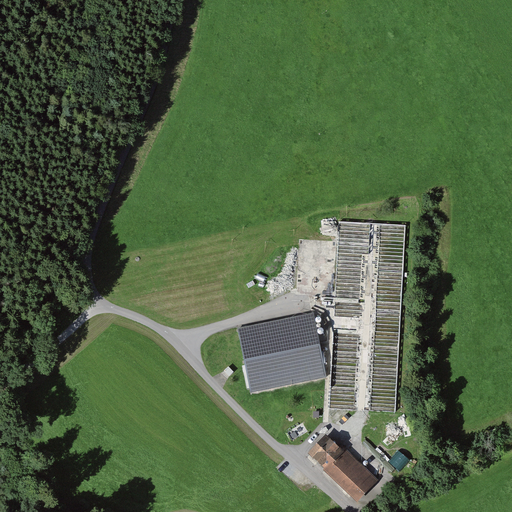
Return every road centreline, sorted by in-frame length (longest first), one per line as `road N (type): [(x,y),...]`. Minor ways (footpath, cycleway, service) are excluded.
road 1 (residential): [(171,0),(154,82),(94,228),(86,267),(91,287),(98,303),(175,338),(345,511)]
road 2 (track): [(0,389),(98,303)]
